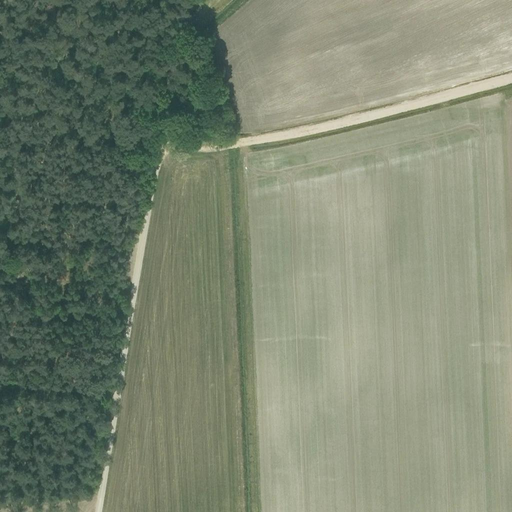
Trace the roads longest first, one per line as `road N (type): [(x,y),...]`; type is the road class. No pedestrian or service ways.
road 1 (unclassified): [(183,0),(96,511)]
road 2 (track): [(158,143),(310,132),(511,79)]
